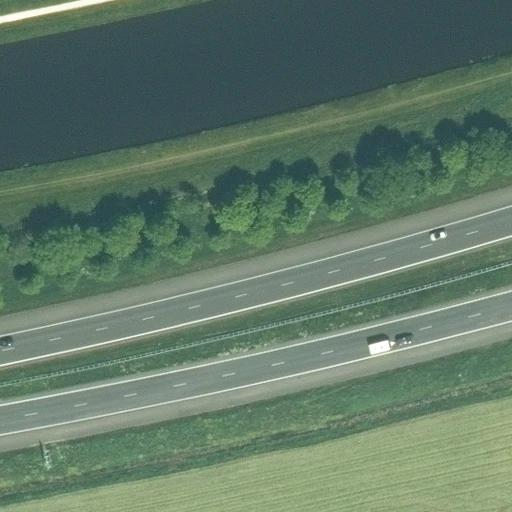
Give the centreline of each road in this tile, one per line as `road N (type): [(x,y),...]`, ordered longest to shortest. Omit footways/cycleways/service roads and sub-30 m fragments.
road 1 (motorway): [(511,220),(0,351)]
road 2 (motorway): [(0,420),(511,306)]
